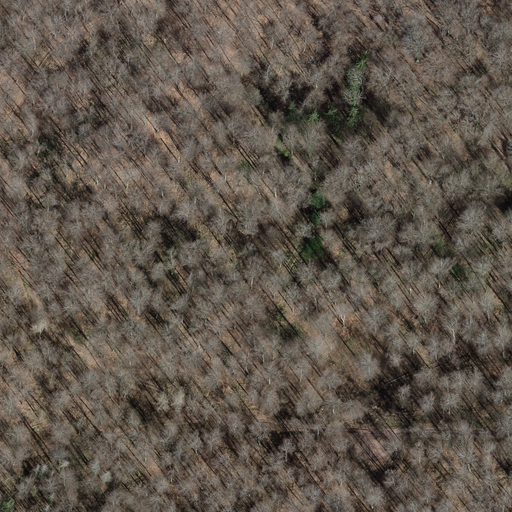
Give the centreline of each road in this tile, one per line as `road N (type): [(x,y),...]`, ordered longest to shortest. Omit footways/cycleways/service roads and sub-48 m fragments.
road 1 (track): [(0,163),(20,266),(42,322),(63,347),(111,374),(268,424),(511,431)]
road 2 (track): [(0,143),(120,0)]
